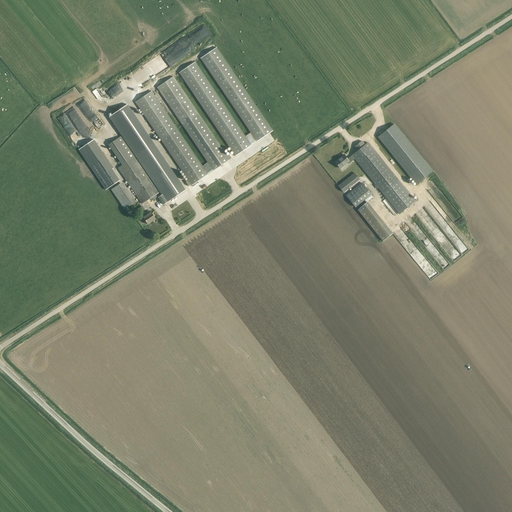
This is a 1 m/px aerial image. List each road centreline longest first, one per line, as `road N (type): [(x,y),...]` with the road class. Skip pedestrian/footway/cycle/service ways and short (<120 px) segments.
road 1 (unclassified): [(0,347),(511,16)]
road 2 (tertiary): [(165,511),(0,363)]
